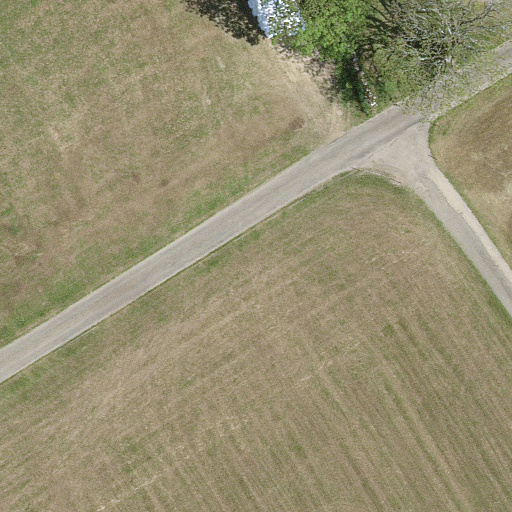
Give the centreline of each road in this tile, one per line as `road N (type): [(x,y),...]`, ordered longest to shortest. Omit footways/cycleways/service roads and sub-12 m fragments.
road 1 (unclassified): [(0,362),(511,52)]
road 2 (track): [(385,129),(511,297)]
